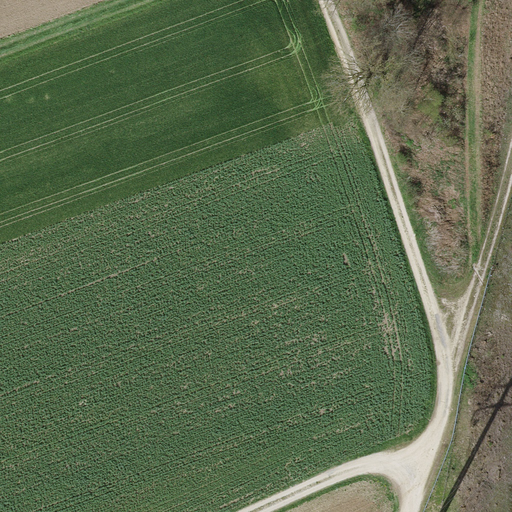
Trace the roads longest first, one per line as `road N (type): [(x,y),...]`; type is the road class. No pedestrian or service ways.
road 1 (track): [(326,0),(450,369)]
road 2 (track): [(511,176),(450,369)]
road 3 (track): [(423,471),(371,464),(253,511)]
road 4 (track): [(0,56),(159,0)]
